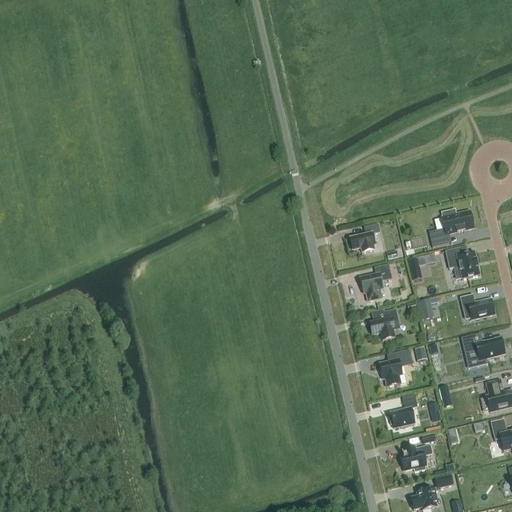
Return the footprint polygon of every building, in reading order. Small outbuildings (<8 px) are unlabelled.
[(444,230),(429,234),(432,250),(448,246),(446,237),(474,231),(470,213),(456,216),(455,212),(441,215),(443,219),(441,220),(444,230)] [(352,251),(354,252),(362,250),(363,255),(374,252),(373,248),(375,247),(373,236),(380,234),(378,226),(365,229),(366,235),(359,237),(359,239),(352,240),(353,245),(351,246),(352,251)] [(461,249),(445,253),(449,271),(459,269),(462,282),(479,278),(477,270),(478,269),(476,262),(474,254),(462,257),(461,249)] [(397,259),(395,251),(388,253),(390,261),(397,259)] [(369,304),(382,300),(380,292),(383,291),(381,281),(392,278),(389,267),(375,270),(377,276),(361,280),(364,295),(367,295),(369,304)] [(473,297),(459,300),(461,308),(467,307),(471,322),(494,317),(490,301),(475,305),(473,297)] [(436,300),(419,304),(423,321),(433,319),(430,307),(438,305),(436,300)] [(384,314),(386,320),(378,322),(379,324),(371,325),(372,330),(371,331),(372,336),(374,337),(382,335),(383,343),(395,340),(393,333),(395,332),(393,326),(399,324),(396,311),(384,314)] [(480,336),(461,341),(464,356),(476,353),(479,363),(504,357),(503,350),(501,342),(500,340),(482,345),(480,336)] [(430,348),(432,356),(439,354),(437,346),(430,348)] [(424,349),(415,351),(418,363),(427,361),(424,349)] [(401,386),(399,378),(403,377),(401,367),(413,364),(410,352),(395,356),(396,362),(380,366),(383,381),(386,381),(388,389),(401,386)] [(511,392),(506,394),(503,382),(489,385),(491,397),(488,398),(492,414),(511,409),(511,392)] [(448,396),(446,388),(439,390),(441,398),(448,396)] [(391,415),(392,419),(390,419),(392,427),(394,427),(394,430),(415,426),(412,411),(418,409),(416,402),(404,405),(405,412),(391,415)] [(437,405),(428,407),(430,414),(438,412),(437,405)] [(504,421),(490,424),(494,443),(500,441),(503,454),(511,452),(511,454),(511,433),(507,435),(504,421)] [(423,447),(435,444),(434,436),(421,438),(423,447)] [(424,458),(432,456),(430,447),(411,452),(410,450),(403,451),(404,458),(402,458),(403,459),(400,460),(403,473),(414,470),(414,474),(425,472),(425,468),(426,467),(424,458)] [(417,494),(418,499),(412,501),(412,504),(411,505),(412,509),(414,509),(414,511),(416,511),(421,511),(427,511),(438,510),(435,498),(437,498),(436,493),(441,492),(441,490),(454,487),(451,477),(436,481),(438,489),(417,494)]
